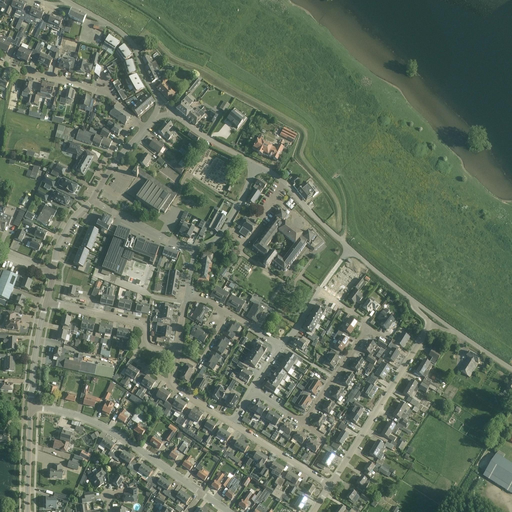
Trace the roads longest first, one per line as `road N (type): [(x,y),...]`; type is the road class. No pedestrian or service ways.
road 1 (unclassified): [(201,493),(112,431),(30,407)]
road 2 (residential): [(330,486),(430,324)]
road 3 (residential): [(136,122),(106,94),(0,61)]
road 4 (tertiary): [(160,100),(131,42),(67,1)]
road 5 (unclassified): [(349,248),(289,186),(255,164)]
